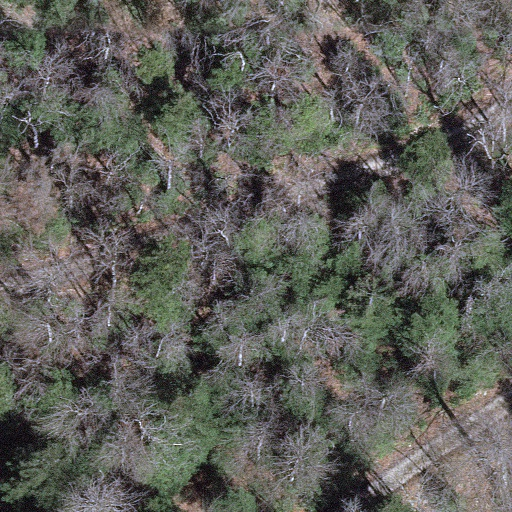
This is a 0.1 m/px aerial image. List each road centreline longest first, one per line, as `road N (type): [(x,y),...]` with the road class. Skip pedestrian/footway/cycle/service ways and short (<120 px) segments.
road 1 (track): [(0,288),(215,212),(436,147),(511,96)]
road 2 (track): [(511,394),(337,511)]
